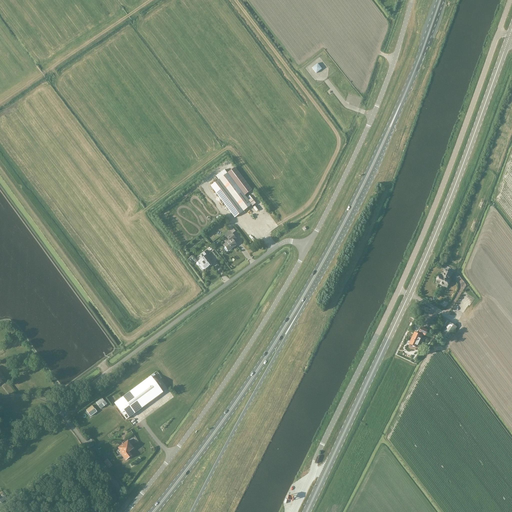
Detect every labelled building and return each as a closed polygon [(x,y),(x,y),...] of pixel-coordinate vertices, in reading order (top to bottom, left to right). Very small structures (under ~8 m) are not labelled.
[(317,63),(311,68),(316,73),(321,69),(317,63)] [(244,196),(251,190),(234,168),(226,173),(224,169),(215,176),(218,180),(210,186),(234,218),(251,205),(251,207),(255,204),(251,199),(248,201),(244,196)] [(233,241),(235,239),(229,231),(224,235),(228,241),(223,245),(228,251),(236,245),(233,241)] [(209,260),(211,259),(211,258),(206,251),(202,254),(204,257),(198,261),(200,264),(201,263),(205,268),(211,264),(209,260)] [(444,275),(443,277),(439,275),(439,276),(438,277),(437,278),(436,279),(436,280),(437,281),(436,282),(447,287),(450,280),(448,279),(451,273),(445,271),(443,275),(444,275)] [(450,323),(442,334),(448,338),(457,327),(450,323)] [(414,333),(409,344),(418,348),(419,348),(420,347),(422,343),(419,342),(422,335),(425,336),(427,330),(421,327),(418,334),(414,333)] [(121,398),(114,403),(126,419),(132,415),(162,392),(150,376),(122,398),(121,398)] [(101,398),(95,402),(100,409),(106,404),(101,398)] [(91,405),(85,410),(90,416),(96,412),(91,405)] [(123,455),(122,456),(125,460),(131,456),(128,452),(133,448),(127,440),(117,448),(123,455)] [(107,459),(103,461),(108,468),(111,465),(107,459)] [(337,504),(348,481),(338,476),(327,500),(337,504)]
